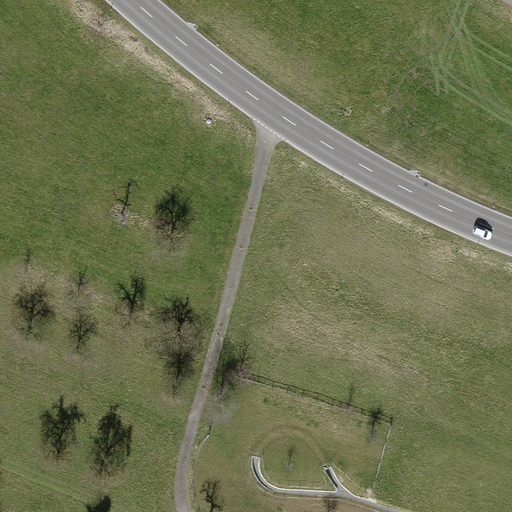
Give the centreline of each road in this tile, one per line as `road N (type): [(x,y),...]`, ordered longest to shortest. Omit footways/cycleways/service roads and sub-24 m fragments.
road 1 (primary): [(135,0),(280,114),(407,189),(511,235)]
road 2 (track): [(280,114),(181,491),(189,511)]
